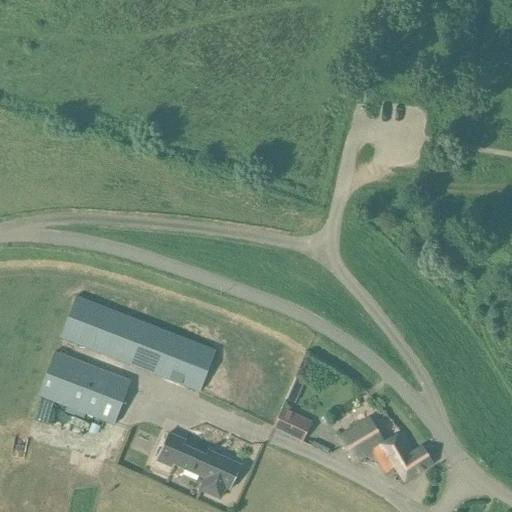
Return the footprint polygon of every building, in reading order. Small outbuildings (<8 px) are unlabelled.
[(216,352),(76,297),(60,338),(200,392),(216,352)] [(131,383),(54,353),(37,397),(114,427),(131,383)] [(285,400),(296,404),(312,365),(302,361),(285,400)] [(310,423),(282,409),(274,427),(302,440),(310,423)] [(384,443),(370,419),(338,438),(354,464),(373,452),(385,473),(395,467),(404,482),(432,463),(422,447),(414,452),(402,432),(384,443)] [(185,442),(169,434),(160,453),(156,462),(171,469),(173,465),(204,479),(198,491),(220,501),(226,489),(229,491),(240,467),(208,452),(205,458),(182,447),(185,442)]
